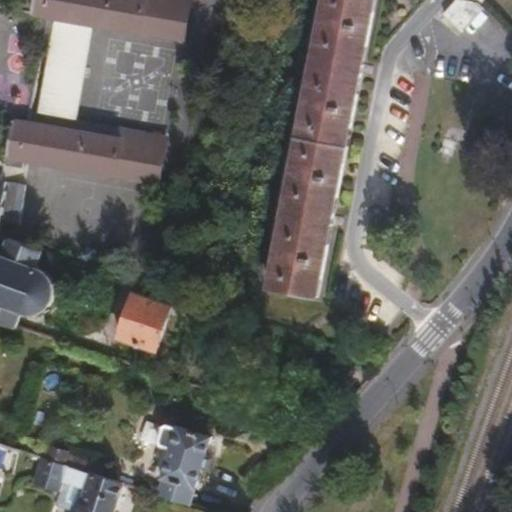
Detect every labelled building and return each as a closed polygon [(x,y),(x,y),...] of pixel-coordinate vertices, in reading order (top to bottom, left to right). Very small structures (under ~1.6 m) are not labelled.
[(184,38),(191,0),(35,0),(33,12),(184,38)] [(322,297),(354,127),(378,0),(326,0),(272,287),(322,297)] [(462,30),(481,11),(480,5),(477,2),(469,0),(458,0),(445,13),(462,30)] [(76,119),(91,27),(57,20),(43,112),(76,119)] [(167,177),(171,139),(13,122),(9,160),(167,177)] [(15,222),(19,181),(8,181),(4,220),(15,222)] [(0,318),(24,326),(29,310),(37,313),(43,313),(52,310),(55,314),(59,311),(56,307),(62,298),(63,292),(63,287),(65,285),(68,284),(67,279),(62,281),(55,272),(51,270),(42,266),(46,251),(10,240),(4,258),(0,256),(0,318)] [(259,302),(262,286),(239,281),(236,298),(259,302)] [(161,350),(175,306),(137,294),(123,338),(161,350)] [(336,418),(339,391),(336,389),(327,391),(311,409),(336,418)] [(347,405),(348,399),(339,391),(336,418),(347,405)] [(201,488),(218,437),(185,425),(183,427),(177,424),(166,428),(163,437),(168,445),(172,446),(178,448),(169,479),(165,493),(194,503),(199,487),(201,488)] [(169,479),(178,448),(172,446),(161,476),(169,479)] [(85,466),(89,454),(74,448),(70,460),(85,466)] [(103,472),(108,461),(89,454),(85,466),(103,472)] [(119,511),(128,481),(103,472),(85,466),(70,460),(65,459),(58,481),(76,487),(78,481),(94,486),(86,511),(119,511)]
